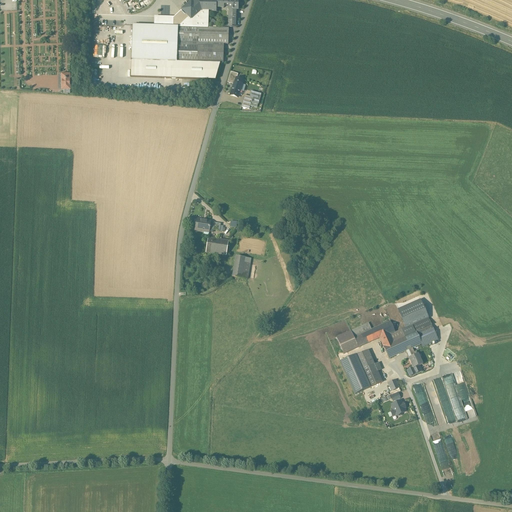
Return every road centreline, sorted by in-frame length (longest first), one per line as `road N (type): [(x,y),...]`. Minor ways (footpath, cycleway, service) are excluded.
road 1 (unclassified): [(168,460),(181,228),(250,0)]
road 2 (unclassified): [(168,460),(511,505)]
road 3 (unclassified): [(0,465),(168,460)]
road 4 (secondary): [(511,40),(396,0)]
